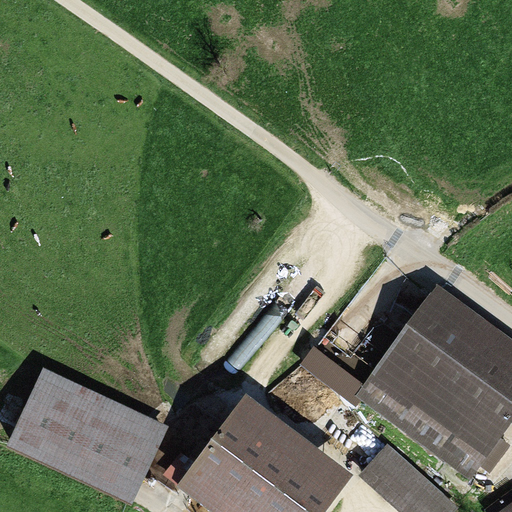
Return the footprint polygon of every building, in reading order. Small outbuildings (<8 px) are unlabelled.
[(467,472),(511,407),(511,351),(430,294),(358,395),(467,472)] [(160,430),(38,371),(1,446),(124,505),(160,430)] [(318,511),(344,478),(238,398),(171,486),(205,511),(318,511)] [(355,476),(393,511),(449,511),(453,508),(384,445),(355,476)] [(511,511),(511,502),(498,511),(511,511)]
